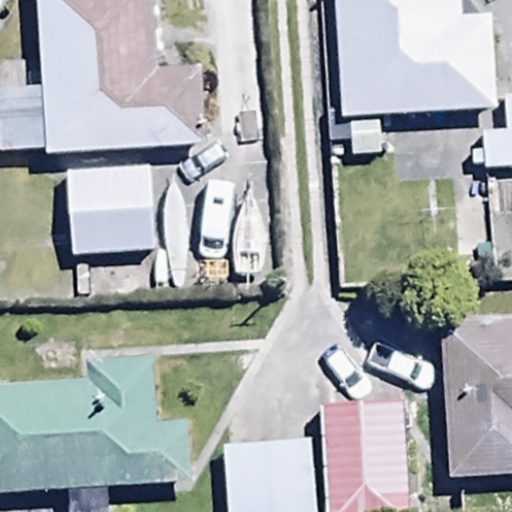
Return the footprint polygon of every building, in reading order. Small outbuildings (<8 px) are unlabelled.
[(462,0),(334,0),(339,127),(351,126),(353,163),(381,162),(379,123),(496,119),(492,24),(463,25),(462,0)] [(511,101),(502,101),(502,141),(481,140),(481,159),(474,159),(474,174),(511,173),(511,101)] [(154,216),(148,132),(60,138),(66,222),(154,216)] [(343,366),(314,368),(323,502),(417,496),(406,321),(340,325),(343,366)] [(511,328),(442,330),(445,488),(511,486),(511,328)] [(0,502),(69,500),(69,511),(110,511),(110,495),(190,492),(188,428),(153,429),(151,370),(83,373),(83,391),(0,393),(0,502)] [(305,405),(219,410),(225,496),(311,490),(305,405)]
